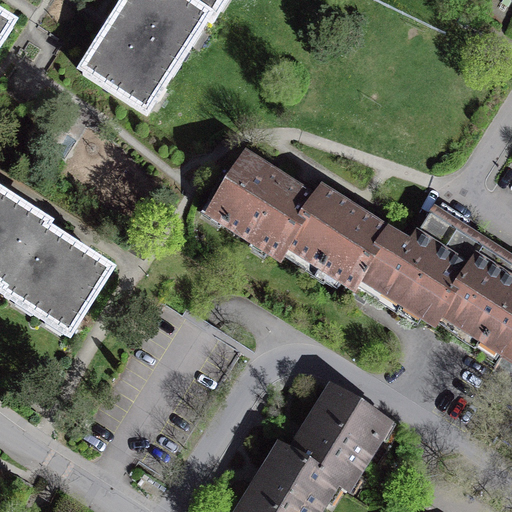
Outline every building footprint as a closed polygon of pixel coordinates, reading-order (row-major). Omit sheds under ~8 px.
[(147,117),(208,21),(174,0),(130,0),(83,76),(147,117)] [(174,0),(208,21),(212,24),(226,0),(174,0)] [(0,49),(13,29),(0,21),(0,49)] [(281,260),(287,249),(316,205),(247,161),(214,213),(225,219),(221,225),(254,245),(255,244),(281,260)] [(322,194),(316,205),(287,249),(354,292),(361,282),(389,237),(322,194)] [(0,288),(7,293),(46,233),(48,229),(7,203),(0,198),(0,288)] [(389,237),(361,282),(434,328),(488,244),(435,210),(410,250),(389,237)] [(90,262),(46,233),(7,293),(4,297),(69,339),(111,275),(90,262)] [(511,259),(488,244),(434,328),(496,368),(503,358),(511,363),(511,259)] [(312,426),(291,459),(335,486),(347,493),(388,427),(333,393),(312,426)] [(319,511),(335,486),(291,459),(280,452),(258,488),(242,511),(319,511)]
